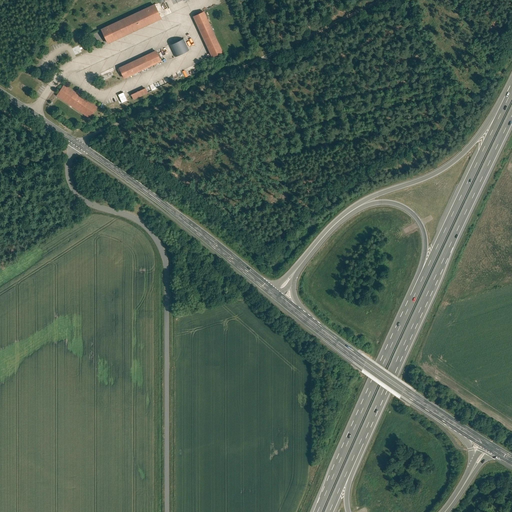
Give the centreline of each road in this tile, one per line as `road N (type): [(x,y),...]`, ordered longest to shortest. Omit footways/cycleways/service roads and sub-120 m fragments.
road 1 (residential): [(74,147),(67,175),(81,199),(141,221),(163,251),(168,511)]
road 2 (track): [(377,0),(77,144)]
road 3 (motorway): [(511,87),(454,161),(354,206),(275,291)]
road 4 (motorway): [(282,297),(336,226),(367,205),(395,203),(421,224),(425,246),(402,321)]
road 5 (motorway): [(329,511),(441,262)]
road 6 (motorway): [(348,511),(350,478),(433,297),(441,262)]
road 7 (motorway): [(511,89),(402,321)]
road 8 (tertiary): [(275,291),(77,144)]
road 9 (secondary): [(457,425),(282,297)]
road 10 (motorway): [(402,321),(316,511)]
road 11 (motorway): [(441,262),(511,116)]
